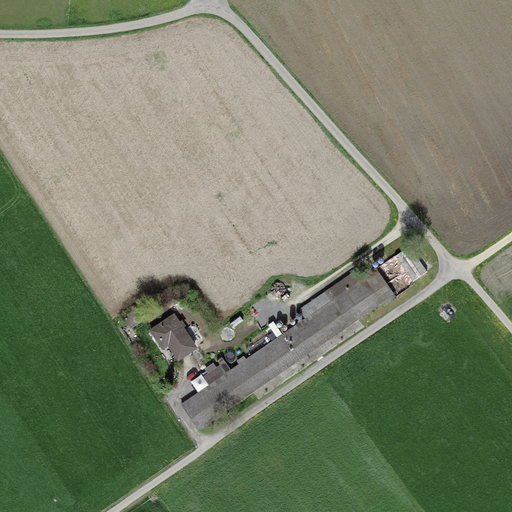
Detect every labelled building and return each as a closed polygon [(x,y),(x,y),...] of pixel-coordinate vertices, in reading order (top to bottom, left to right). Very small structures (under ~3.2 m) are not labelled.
[(181,403),(198,429),(253,392),(258,400),(365,327),(360,320),(396,296),(415,284),(413,281),(428,271),(410,245),(376,268),(371,260),(298,309),(304,318),(282,333),(274,320),(268,324),(270,326),(266,329),(271,336),(275,333),(277,336),(246,358),(244,355),(236,360),(238,363),(231,368),(222,356),(216,360),(219,364),(216,366),(213,362),(205,368),(208,372),(203,375),(201,373),(190,381),(197,391),(181,403)] [(261,301),(264,305),(273,298),(270,294),(261,301)] [(140,308),(125,316),(131,327),(145,319),(140,308)] [(178,360),(198,346),(184,326),(186,324),(182,319),(180,320),(174,312),(148,329),(162,349),(163,348),(171,360),(176,357),(178,360)] [(258,322),(264,318),(261,314),(255,318),(258,322)]
